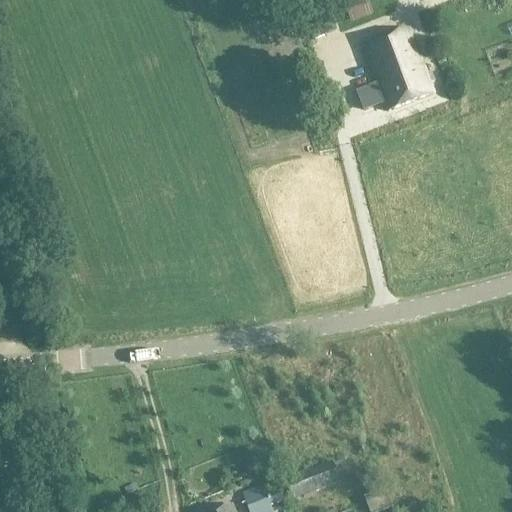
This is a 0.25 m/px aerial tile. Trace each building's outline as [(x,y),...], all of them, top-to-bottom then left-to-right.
[(324,12),(303,20),(313,43),(333,35),(324,12)] [(363,48),(377,85),(357,93),(364,111),(383,103),(387,113),(433,95),(429,85),(434,83),(431,75),(426,77),(408,30),(363,48)] [(293,502),(340,483),(332,463),(284,482),(293,502)] [(270,508),(265,493),(263,489),(243,498),(248,511),(270,511),(272,511),(270,508)] [(265,493),(270,508),(272,507),(272,506),(283,502),(278,489),(265,493)]
